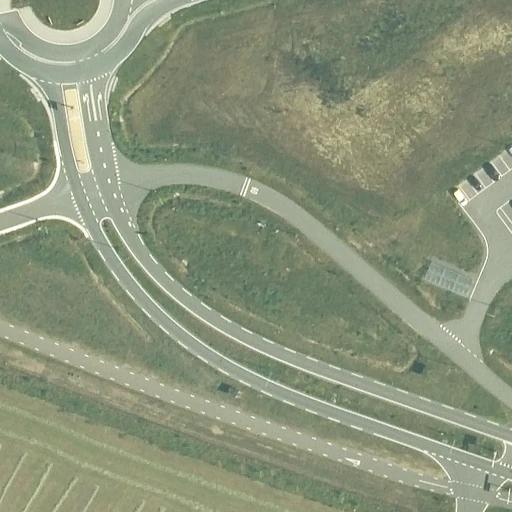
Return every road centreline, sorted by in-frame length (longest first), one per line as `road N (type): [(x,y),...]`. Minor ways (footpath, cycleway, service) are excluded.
road 1 (primary): [(78,198),(129,296),(180,347),(253,386),(494,471)]
road 2 (unclassified): [(481,495),(432,487),(0,331)]
road 3 (primary): [(511,441),(220,331),(154,274),(111,189)]
road 4 (unclassified): [(111,189),(202,177),(276,202),(511,400)]
road 5 (primary): [(49,75),(78,198)]
